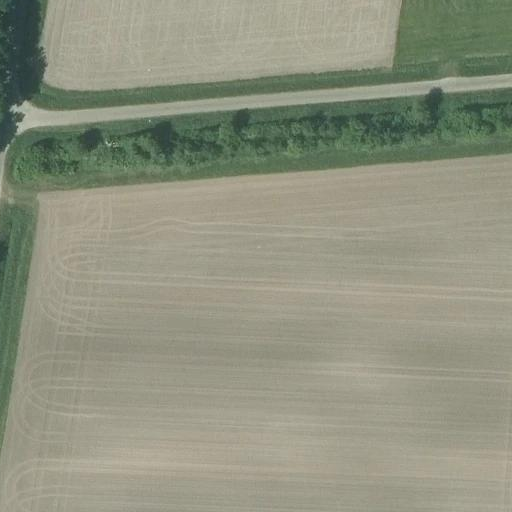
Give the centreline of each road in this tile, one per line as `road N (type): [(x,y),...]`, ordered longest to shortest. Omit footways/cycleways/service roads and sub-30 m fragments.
road 1 (unclassified): [(511,81),(3,121)]
road 2 (unclassified): [(21,0),(3,121)]
